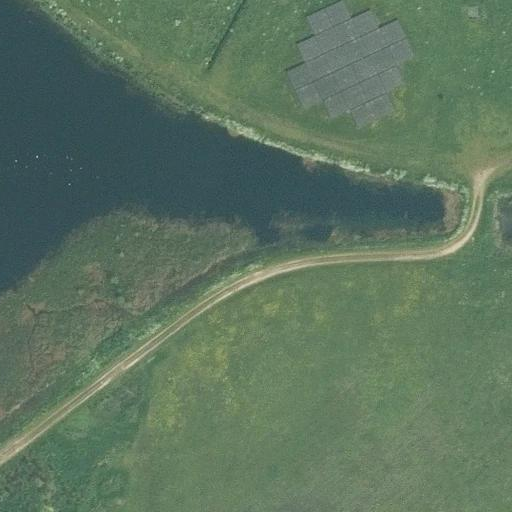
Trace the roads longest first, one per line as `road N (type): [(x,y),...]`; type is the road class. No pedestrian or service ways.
road 1 (track): [(0,457),(244,280),(288,264),(412,255),(459,241),(474,220),(480,186),(456,96),(456,0)]
road 2 (track): [(60,0),(93,29),(267,133),(353,164),(511,186)]
